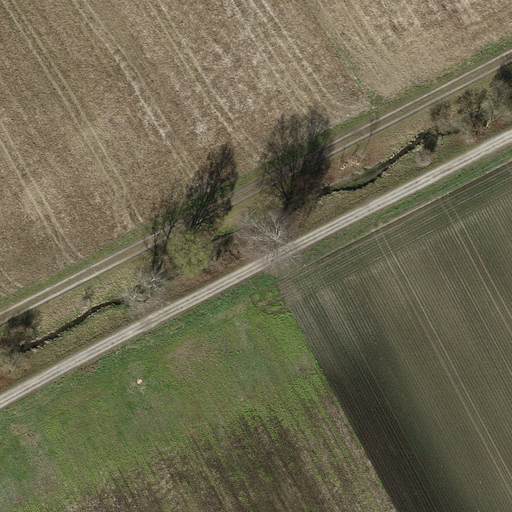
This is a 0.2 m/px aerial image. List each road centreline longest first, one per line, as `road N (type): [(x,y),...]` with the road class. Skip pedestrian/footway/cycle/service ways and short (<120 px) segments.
road 1 (track): [(511,134),(0,402)]
road 2 (track): [(511,56),(0,319)]
